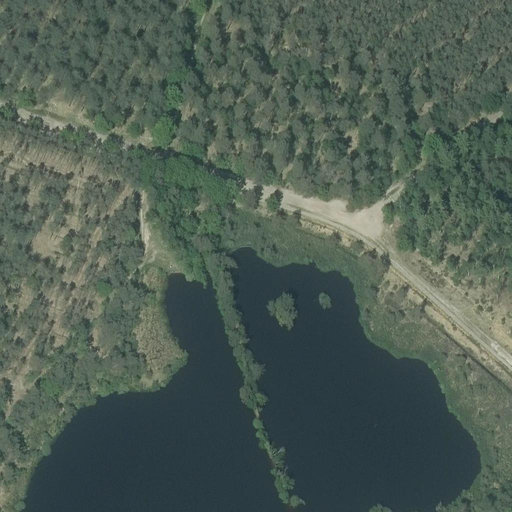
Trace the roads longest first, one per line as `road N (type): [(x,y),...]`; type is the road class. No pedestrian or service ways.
road 1 (track): [(0,105),(360,224)]
road 2 (track): [(360,224),(511,361)]
